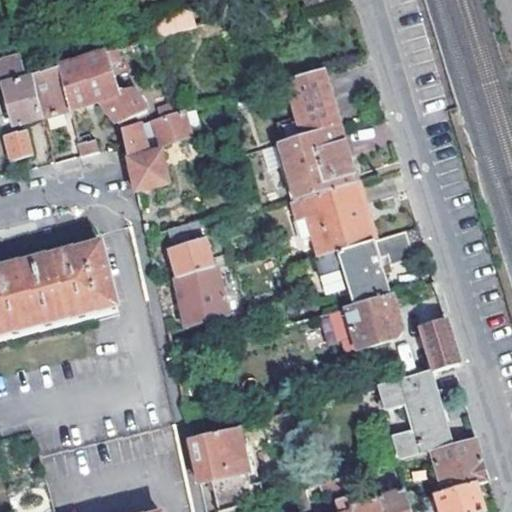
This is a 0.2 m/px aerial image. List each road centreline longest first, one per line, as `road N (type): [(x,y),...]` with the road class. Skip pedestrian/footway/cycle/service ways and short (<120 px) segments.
road 1 (residential): [(371,0),(511,490)]
road 2 (residential): [(0,208),(123,178)]
